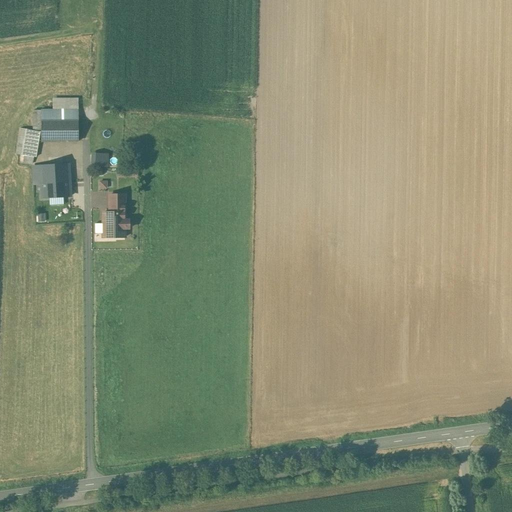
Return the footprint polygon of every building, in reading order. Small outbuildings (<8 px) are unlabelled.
[(78,100),(53,100),(53,111),(41,111),(41,121),(62,121),(62,111),(78,111),(78,100)] [(62,121),(41,121),(41,142),(78,142),(78,111),(62,111),(62,121)] [(38,132),(21,128),(16,154),(34,157),(38,132)] [(109,167),(110,152),(92,152),(91,166),(109,167)] [(68,165),(33,167),(34,184),(41,184),(42,192),(69,191),(68,165)] [(125,220),(124,195),(110,195),(110,213),(103,213),(103,224),(102,225),(102,231),(103,232),(103,235),(116,235),(116,237),(125,237),(125,229),(127,229),(127,220),(125,220)]
